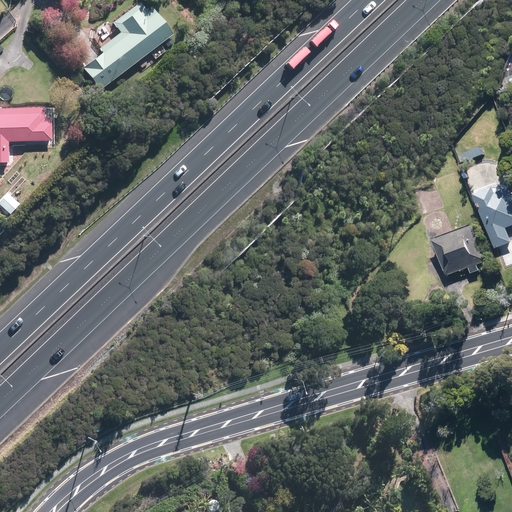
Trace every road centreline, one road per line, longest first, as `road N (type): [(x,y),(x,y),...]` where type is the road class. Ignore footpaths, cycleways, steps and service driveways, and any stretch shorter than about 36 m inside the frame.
road 1 (motorway): [(422,0),(0,399)]
road 2 (motorway): [(0,346),(368,0)]
road 3 (secondary): [(511,340),(117,460)]
